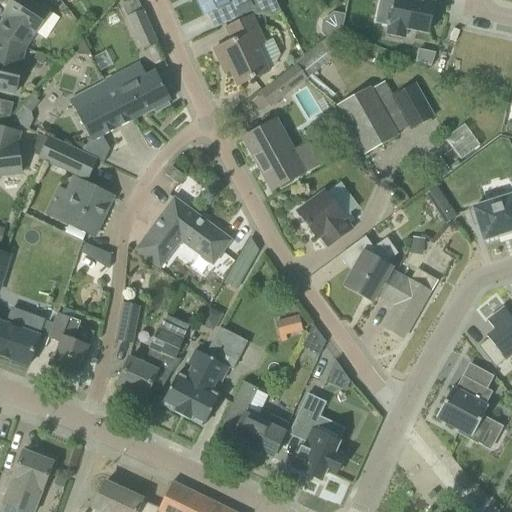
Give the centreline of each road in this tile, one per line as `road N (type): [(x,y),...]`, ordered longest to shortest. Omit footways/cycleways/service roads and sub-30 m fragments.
road 1 (residential): [(398,414),(260,216),(211,120)]
road 2 (residential): [(94,426),(126,222),(171,147),(211,120)]
road 3 (tertiary): [(284,511),(94,426)]
road 4 (residential): [(511,269),(470,290),(398,414)]
road 5 (residential): [(211,120),(156,0)]
road 6 (residential): [(475,511),(398,414)]
